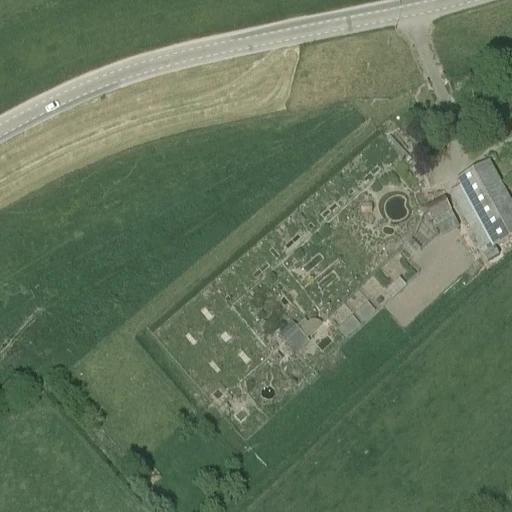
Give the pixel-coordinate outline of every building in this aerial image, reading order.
[(511,201),(490,161),(456,180),(459,188),(450,194),(481,254),(511,237),(511,201)] [(426,208),(432,221),(451,211),(444,199),(426,208)] [(410,241),(403,249),(413,258),(420,250),(410,241)] [(399,280),(385,294),(392,300),(405,287),(399,280)] [(367,304),(355,315),(363,323),(374,312),(367,304)] [(352,317),(340,328),(348,336),(359,325),(352,317)] [(296,328),(283,339),(292,350),(306,339),(296,328)]
